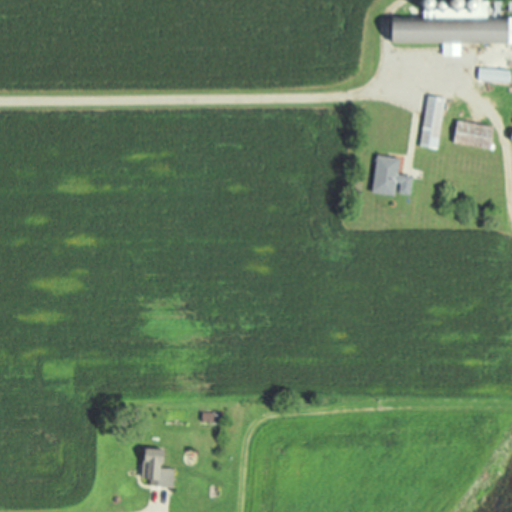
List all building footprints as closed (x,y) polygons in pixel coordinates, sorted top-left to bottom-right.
[(511,0),(417,0),(417,18),(392,18),(392,42),(511,42),(511,0)] [(511,69),(479,69),(479,80),(510,81),(509,130),(511,130),(511,69)] [(440,149),(447,97),(428,94),(420,146),(440,149)] [(454,144),(493,148),(496,125),(457,121),(454,144)] [(374,193),(413,198),(416,177),(401,175),(403,158),(379,155),(374,193)] [(176,486),(176,469),(167,468),(167,453),(151,453),(150,486),(176,486)]
